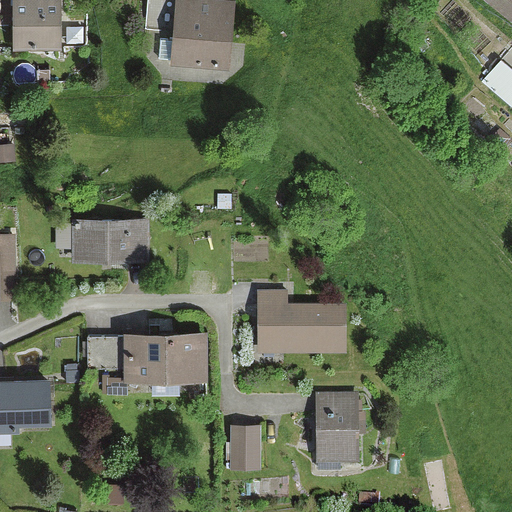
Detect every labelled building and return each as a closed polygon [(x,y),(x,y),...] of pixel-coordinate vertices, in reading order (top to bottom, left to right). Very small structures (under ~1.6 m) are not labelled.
[(0,0),(0,24),(14,25),(13,0),(0,0)] [(60,0),(13,0),(14,25),(14,50),(61,50),(60,0)] [(175,31),(177,0),(148,0),(146,29),(175,31)] [(234,1),(227,0),(177,0),(175,31),(172,66),(229,70),(234,1)] [(511,0),(479,0),(511,25),(511,0)] [(511,45),(498,62),(511,73),(511,45)] [(511,73),(498,62),(480,83),(511,111),(511,73)] [(0,161),(15,160),(13,144),(0,145),(0,161)] [(149,221),(72,218),(70,263),(148,265),(149,221)] [(0,302),(15,302),(15,237),(0,237),(0,302)] [(286,304),(286,290),(259,291),(259,353),(346,352),(346,303),(286,304)] [(123,372),(123,335),(88,334),(88,371),(123,372)] [(206,335),(123,335),(123,372),(123,383),(206,383),(206,335)] [(48,382),(0,383),(0,436),(20,436),(20,429),(49,428),(48,382)] [(358,392),(316,393),(317,465),(359,464),(358,392)] [(261,426),(231,426),(230,470),(261,470),(261,426)]
